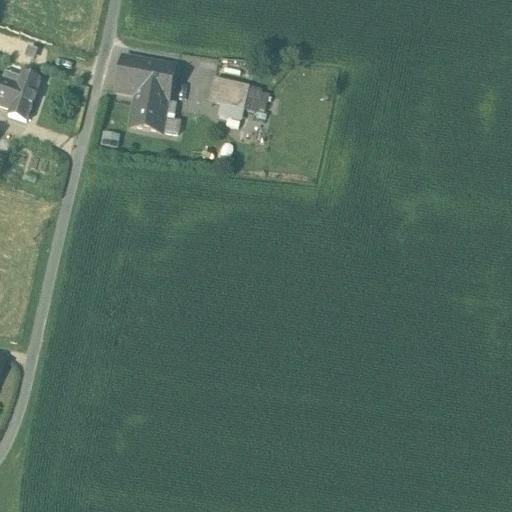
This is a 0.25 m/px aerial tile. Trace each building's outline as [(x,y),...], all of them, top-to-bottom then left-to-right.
[(177,70),(122,60),(116,94),(137,97),(167,103),(170,103),(177,70)] [(22,76),(21,80),(5,75),(3,81),(0,79),(0,107),(10,111),(9,117),(26,122),(40,82),(22,76)] [(249,88),(214,80),(209,103),(221,106),(244,111),(249,88)] [(167,103),(137,97),(131,128),(162,133),(167,103)] [(244,111),(221,106),(218,118),(241,123),(244,111)]
